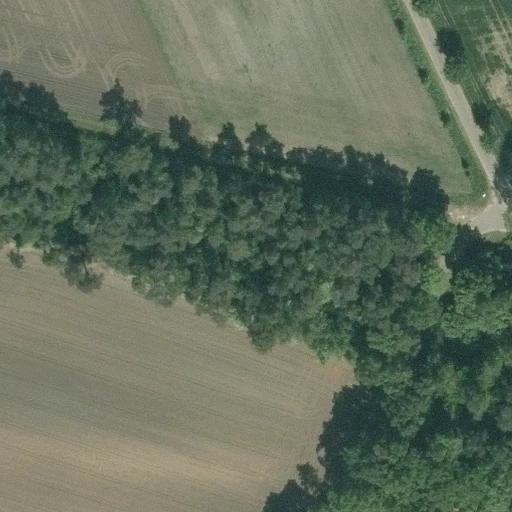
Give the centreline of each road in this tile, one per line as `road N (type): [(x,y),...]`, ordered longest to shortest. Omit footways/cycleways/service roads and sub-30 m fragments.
road 1 (track): [(507,205),(376,196),(0,112)]
road 2 (track): [(339,511),(421,304),(478,221),(507,205)]
road 3 (unclassified): [(507,205),(409,0)]
